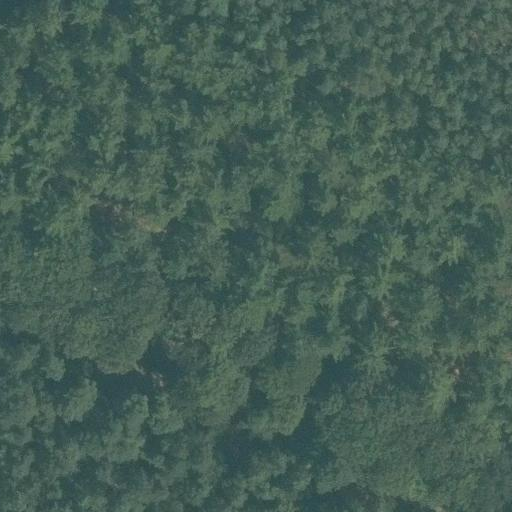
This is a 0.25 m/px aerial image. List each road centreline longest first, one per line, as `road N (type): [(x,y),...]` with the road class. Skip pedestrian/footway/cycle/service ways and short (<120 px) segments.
road 1 (unknown): [(511,153),(393,300),(306,306),(131,219),(0,210)]
road 2 (unclassified): [(511,462),(275,369),(0,240)]
